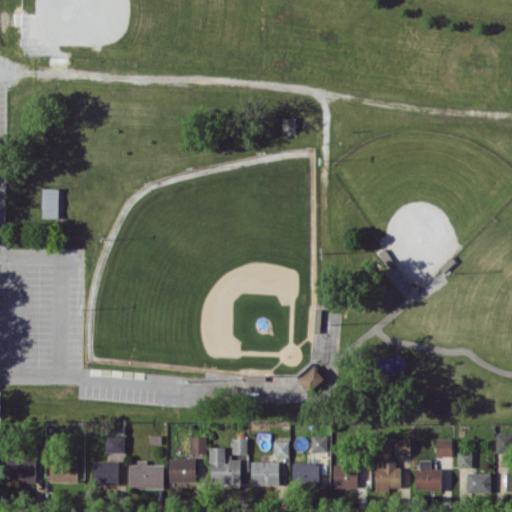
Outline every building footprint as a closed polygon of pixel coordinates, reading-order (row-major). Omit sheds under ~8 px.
[(283,129),(295,130),(295,119),(283,118),(283,129)] [(59,187),(42,187),(42,217),(58,217),(59,187)] [(403,356),(379,357),(379,373),(403,373),(403,356)] [(495,450),(511,450),(511,431),(496,431),(495,450)] [(125,452),(125,436),(106,435),(106,451),(125,452)] [(191,453),(207,452),(206,435),(190,436),(191,453)] [(311,450),(327,450),(327,435),(312,435),(311,450)] [(247,453),(248,437),(233,437),(232,452),(247,453)] [(395,453),(410,454),(411,437),(395,437),(395,453)] [(452,438),(436,437),(436,455),(452,455),(452,438)] [(274,456),(289,456),(289,439),(274,440),(274,456)] [(375,489),(401,488),(400,466),(393,466),(392,440),(378,440),(378,455),(382,454),(382,466),(375,466),(375,489)] [(240,483),(241,457),(225,456),(225,446),(210,446),(210,483),(240,483)] [(471,467),(472,451),(457,451),(457,466),(471,467)] [(36,455),(8,455),(7,480),(35,481),(36,455)] [(170,481),(196,481),(195,457),(169,457),(170,481)] [(164,487),(164,463),(147,464),(147,459),(137,459),(137,463),(128,463),(128,487),(164,487)] [(441,467),(431,468),(431,459),(416,459),(417,489),(441,488),(441,467)] [(119,460),(93,460),(92,484),(119,484),(119,460)] [(278,460),(251,460),(252,484),(279,484),(278,460)] [(47,481),(77,480),(77,461),(47,462),(47,481)] [(293,483),(320,482),(319,461),(292,462),(293,483)] [(334,487),(358,487),(357,463),(333,464),(334,487)] [(491,472),(467,471),(466,492),(491,492),(491,472)]
